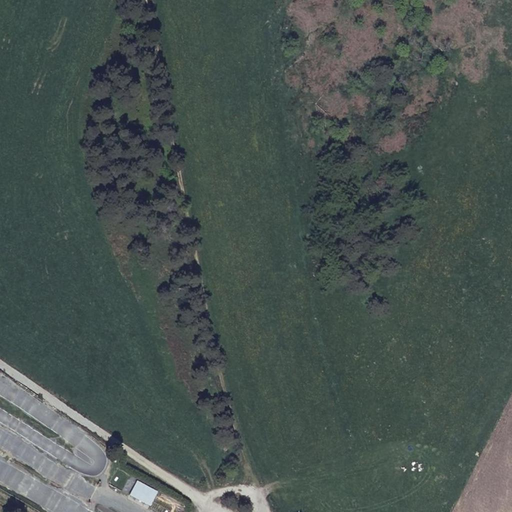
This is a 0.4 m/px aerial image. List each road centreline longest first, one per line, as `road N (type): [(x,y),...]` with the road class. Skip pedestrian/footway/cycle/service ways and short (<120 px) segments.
road 1 (track): [(269,511),(236,433),(146,0)]
road 2 (track): [(229,511),(0,366)]
